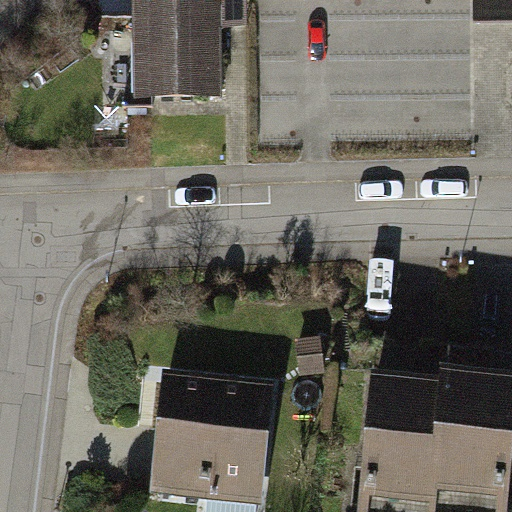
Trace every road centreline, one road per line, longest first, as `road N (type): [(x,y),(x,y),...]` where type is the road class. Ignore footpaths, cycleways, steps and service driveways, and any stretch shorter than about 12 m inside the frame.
road 1 (residential): [(511,211),(42,222)]
road 2 (residential): [(6,511),(42,222)]
